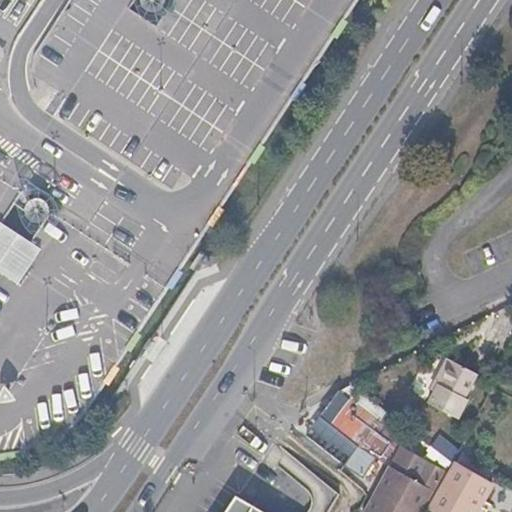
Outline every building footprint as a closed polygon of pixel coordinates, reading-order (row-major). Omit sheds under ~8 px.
[(0,0),(0,456),(17,457),(56,440),(82,422),(359,0),(0,0)] [(446,360),(432,384),(436,386),(440,388),(454,365),(446,360)] [(460,400),(474,376),(454,365),(440,388),(436,386),(426,405),(453,420),(463,402),(460,400)] [(355,397),(347,390),(343,393),(323,417),(364,449),(386,421),(355,397)] [(390,469),(367,511),(421,511),(443,472),(401,449),(391,470),(390,469)] [(475,511),(492,482),(457,464),(432,510),(436,511),(475,511)] [(258,511),(237,499),(229,511),(258,511)]
